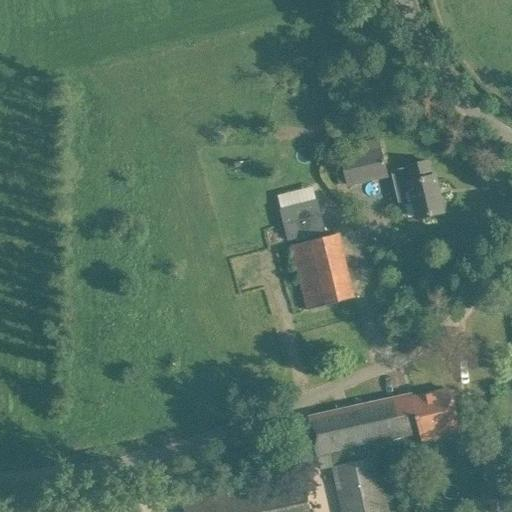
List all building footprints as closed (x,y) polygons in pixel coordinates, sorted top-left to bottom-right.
[(386,175),(380,148),(341,157),(348,185),(386,175)] [(432,176),(428,161),(408,166),(408,167),(391,171),(396,192),(410,188),(417,217),(443,211),(442,209),(446,208),(443,197),(440,197),(434,176),(432,176)] [(370,230),(396,226),(389,179),(362,184),(370,230)] [(319,199),(281,209),(290,241),(327,231),(319,199)] [(389,511),(374,442),(439,428),(440,433),(459,429),(450,389),(413,398),(412,393),(308,416),(316,455),(330,452),(333,466),(332,466),(341,511),(389,511)] [(239,487),(183,499),(185,511),(309,511),(306,492),(301,473),(260,482),(258,473),(237,478),(239,487)] [(511,511),(511,484),(483,484),(483,501),(490,502),(490,511),(511,511)]
